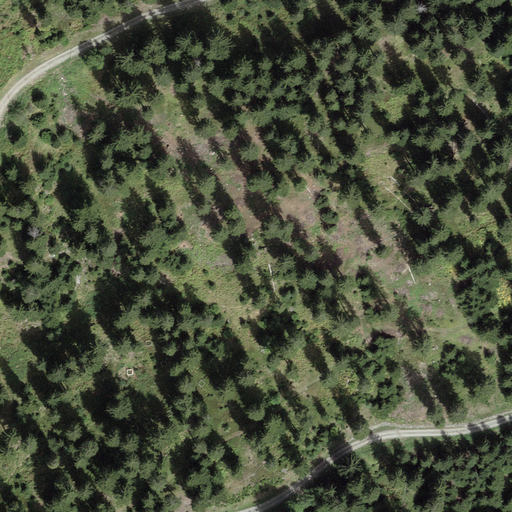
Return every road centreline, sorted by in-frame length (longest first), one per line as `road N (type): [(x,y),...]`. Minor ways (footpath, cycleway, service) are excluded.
road 1 (track): [(248,511),(377,435),(461,430),(511,416)]
road 2 (track): [(208,0),(45,61),(0,109)]
